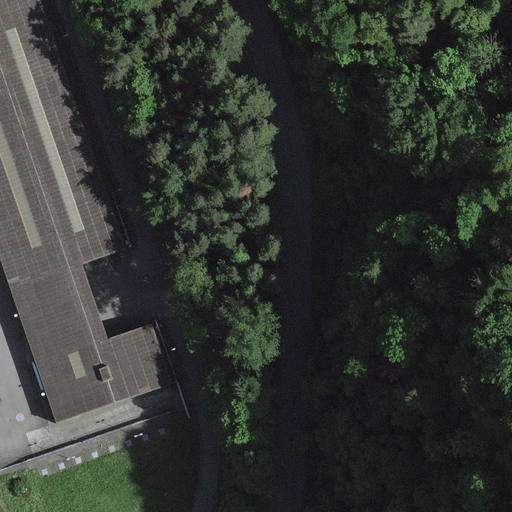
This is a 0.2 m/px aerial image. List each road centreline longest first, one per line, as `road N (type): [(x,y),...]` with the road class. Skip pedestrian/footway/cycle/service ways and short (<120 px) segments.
road 1 (unclassified): [(284,511),(296,180),(287,109),(247,0)]
road 2 (unknown): [(165,301),(56,325),(1,314)]
